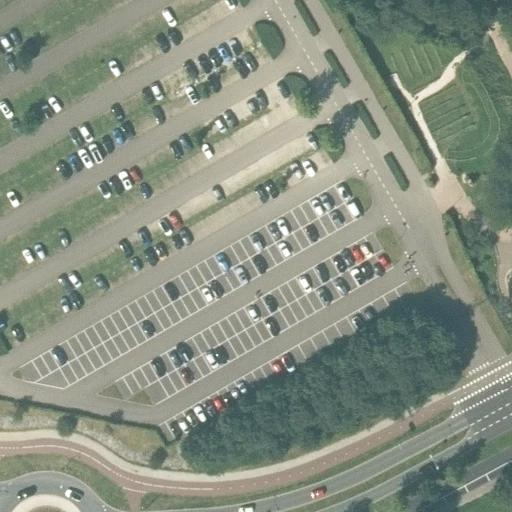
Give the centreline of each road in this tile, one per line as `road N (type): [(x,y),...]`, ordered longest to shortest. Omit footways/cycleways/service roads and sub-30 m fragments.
road 1 (secondary): [(511,394),(380,465),(249,511)]
road 2 (secondary): [(337,511),(511,422)]
